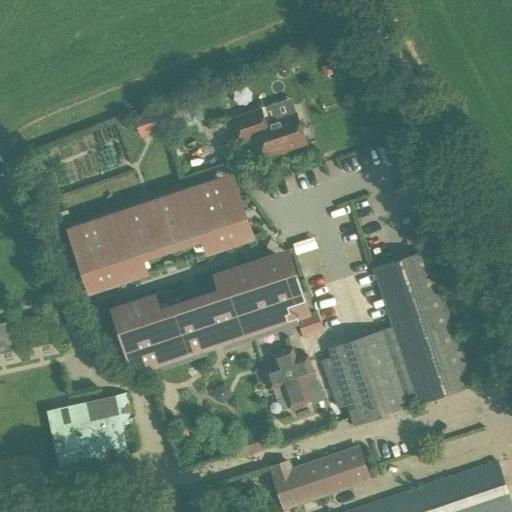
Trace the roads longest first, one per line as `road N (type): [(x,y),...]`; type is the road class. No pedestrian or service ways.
road 1 (track): [(72,511),(169,491),(511,384)]
road 2 (unclassified): [(511,272),(377,0)]
road 3 (unknown): [(447,129),(383,159),(345,191),(321,229)]
